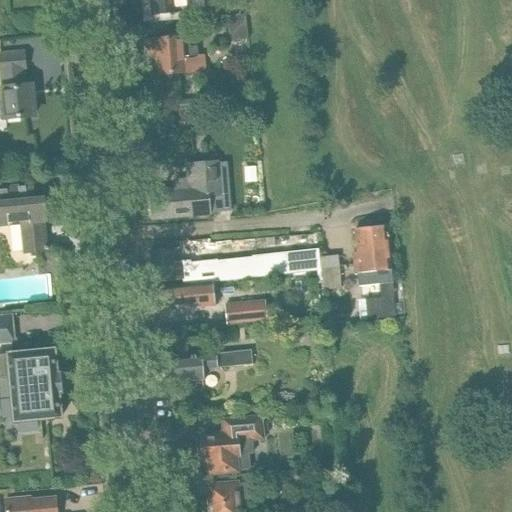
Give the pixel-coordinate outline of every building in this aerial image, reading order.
[(178,12),(205,9),(203,0),(151,0),(153,12),(177,10),(178,12)] [(245,15),(229,17),(232,41),(248,39),(245,15)] [(158,75),(203,70),(202,56),(198,56),(197,46),(182,48),(181,38),(144,41),(146,59),(157,58),(158,75)] [(23,53),(3,55),(0,55),(0,71),(1,72),(3,87),(1,88),(2,101),(0,100),(0,117),(4,117),(4,119),(34,116),(31,85),(18,87),(17,71),(25,70),(23,53)] [(190,188),(151,192),(153,218),(209,213),(208,195),(220,194),(217,162),(187,165),(190,188)] [(26,252),(28,251),(48,249),(48,246),(45,246),(43,220),(45,219),(43,199),(32,200),(31,186),(0,190),(0,187),(0,220),(0,224),(23,221),(26,252)] [(397,315),(392,269),(387,226),(355,229),(361,287),(381,285),(382,299),(366,300),(368,318),(397,315)] [(173,248),(150,251),(152,273),(153,283),(173,281),(183,280),(183,285),(193,284),(191,264),(190,260),(175,262),(173,248)] [(198,263),(191,264),(193,284),(215,282),(320,270),(318,250),(266,256),(252,257),(225,260),(198,263)] [(320,257),(321,273),(323,290),(341,289),(338,256),(320,257)] [(173,286),(153,288),(155,312),(175,310),(187,309),(217,306),(215,282),(193,284),(183,285),(173,286)] [(252,301),(227,304),(228,322),(254,320),(252,301)] [(0,342),(14,341),(12,315),(0,316),(0,342)] [(61,417),(57,375),(55,349),(8,354),(8,355),(0,355),(0,365),(9,365),(14,422),(61,417)] [(250,351),(215,354),(171,358),(173,382),(203,379),(202,369),(251,365),(250,351)] [(209,472),(229,470),(249,469),(247,453),(253,453),(251,430),(263,429),(262,415),(221,419),(221,420),(223,420),(224,431),(217,432),(218,438),(202,440),(203,457),(208,457),(209,472)] [(238,511),(238,503),(248,502),(246,483),(209,486),(211,511),(238,511)] [(17,499),(5,500),(6,511),(56,511),(55,498),(32,501),(31,497),(17,499)]
